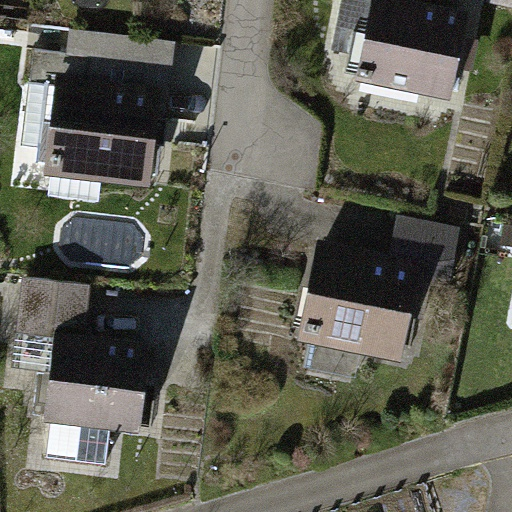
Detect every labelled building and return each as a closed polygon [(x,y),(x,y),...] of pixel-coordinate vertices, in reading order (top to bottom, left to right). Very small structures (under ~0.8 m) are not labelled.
[(357,75),(451,94),(467,15),(403,2),(403,0),(341,0),(331,49),(362,55),(357,75)] [(51,164),(146,175),(162,38),(71,28),(68,52),(34,48),(31,80),(60,83),(51,164)] [(459,229),(400,218),(393,249),(433,257),(428,281),(447,285),(459,229)] [(321,249),(305,328),(399,348),(415,269),(321,249)] [(111,422),(139,426),(150,347),(80,337),(87,282),(28,275),(21,330),(56,334),(45,413),(52,414),(46,454),(106,462),(111,422)] [(490,346),(466,341),(457,383),(481,388),(490,346)]
